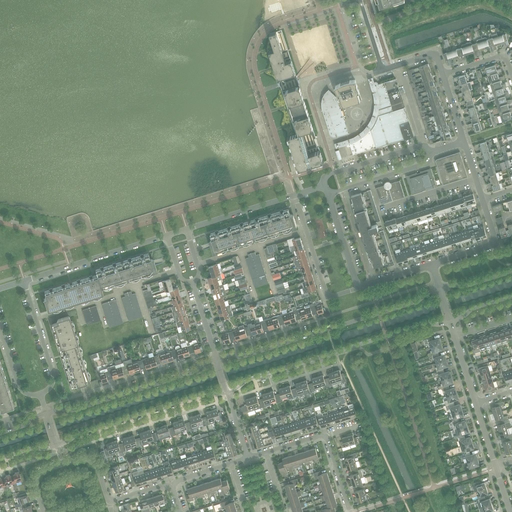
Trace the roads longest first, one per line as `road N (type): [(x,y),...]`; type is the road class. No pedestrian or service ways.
road 1 (residential): [(439,287),(379,313),(216,359)]
road 2 (residential): [(227,392),(449,321)]
road 3 (residential): [(56,445),(83,429),(227,392)]
road 4 (residential): [(216,359),(73,410),(46,412)]
road 5 (residential): [(24,281),(167,236)]
road 6 (residential): [(357,288),(328,297),(294,195)]
road 7 (residential): [(40,396),(53,379),(24,281)]
road 8 (residential): [(325,185),(334,172),(417,145),(427,153)]
